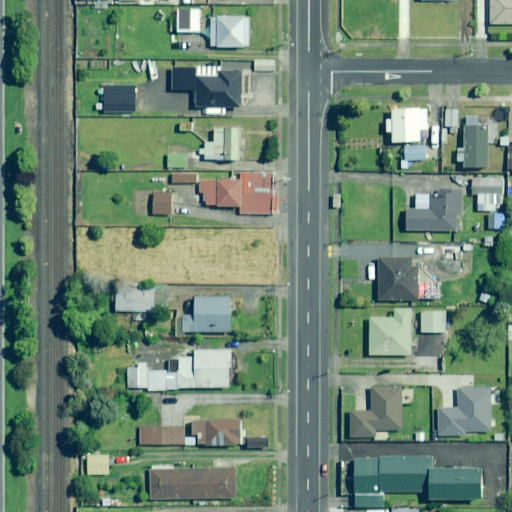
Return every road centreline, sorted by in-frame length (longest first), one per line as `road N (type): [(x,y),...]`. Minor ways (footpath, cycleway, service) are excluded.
road 1 (residential): [(307,71),(307,511)]
road 2 (residential): [(307,71),(511,71)]
